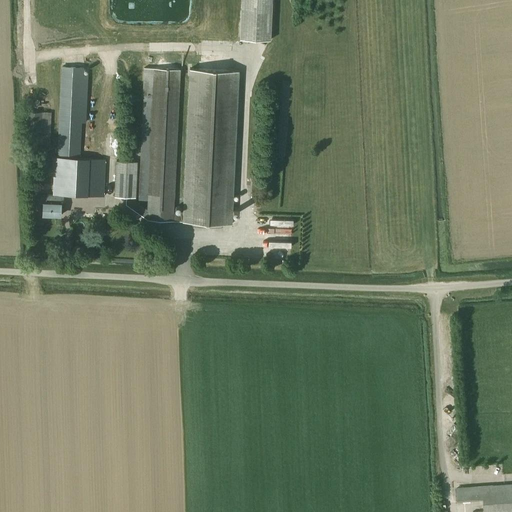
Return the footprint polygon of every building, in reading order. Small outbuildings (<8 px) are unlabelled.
[(270,41),(272,0),(242,0),(240,40),(270,41)] [(53,195),(36,194),(36,209),(43,209),(43,215),(61,216),(61,203),(61,194),(104,196),(105,159),(92,159),(80,158),(82,118),(83,67),(62,66),(60,117),(58,157),(55,157),(53,195)] [(271,67),(270,72),(296,77),(297,72),(271,67)] [(114,196),(126,197),(126,204),(147,219),(147,220),(173,221),(232,224),(239,72),(190,69),(183,212),(174,212),(180,70),(144,70),(143,96),(153,96),(147,209),(136,201),(136,197),(137,162),(116,161),(114,196)] [(27,112),(26,146),(50,146),(51,112),(27,112)] [(291,248),(291,233),(271,232),(271,247),(291,248)] [(511,511),(511,483),(456,488),(457,502),(483,500),(483,508),(483,511),(511,511)]
